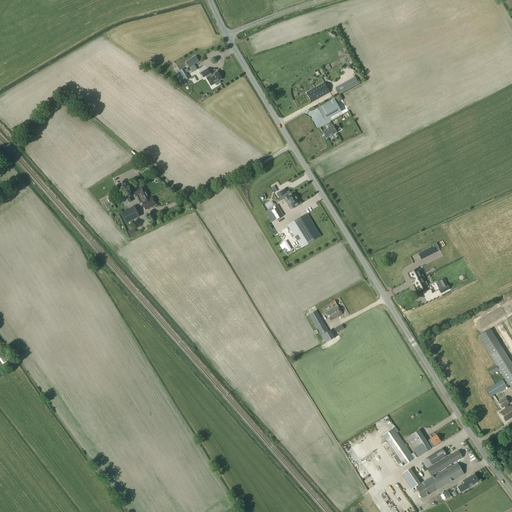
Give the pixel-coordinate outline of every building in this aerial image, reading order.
[(195,61),(200,59),(196,53),(187,59),(193,69),(198,66),(195,61)] [(296,87),(319,76),(313,65),(290,77),(296,87)] [(187,76),(183,69),(178,72),(182,79),(187,76)] [(207,69),(201,73),(204,77),(206,76),(207,78),(206,78),(211,86),(215,83),(216,85),(220,83),(219,81),(222,79),(217,71),(210,76),(209,74),(210,73),(207,69)] [(324,83),(306,93),(312,103),(330,93),(324,83)] [(344,90),(341,84),(336,88),(339,93),(344,90)] [(347,102),(353,99),(349,89),(343,92),(347,102)] [(339,108),(334,99),(318,108),(323,117),(339,108)] [(337,131),(340,129),(338,125),(334,127),(334,126),(322,132),(326,138),(337,132),(337,131)] [(145,190),(143,186),(142,185),(132,190),(135,196),(140,193),(144,200),(141,201),(145,210),(156,205),(152,197),(149,198),(145,190)] [(281,201),(284,199),(290,209),(293,208),(300,204),(293,192),(290,194),(289,192),(286,193),(284,190),(277,194),(281,201)] [(127,193),(121,196),(125,206),(132,202),(127,193)] [(274,210),(271,212),(276,220),(284,216),(277,205),(273,208),(274,210)] [(134,207),(123,213),(125,216),(128,221),(138,216),(134,207)] [(307,215),(289,227),(302,248),(320,237),(307,215)] [(136,233),(134,229),(127,232),(129,237),(130,239),(137,236),(136,233)] [(422,257),(416,260),(420,267),(425,265),(422,257)] [(448,280),(466,270),(462,263),(444,273),(448,280)] [(418,272),(411,275),(413,279),(412,279),(415,284),(415,283),(422,280),(424,278),(423,276),(420,277),(418,272)] [(422,280),(415,283),(419,291),(426,288),(426,287),(428,286),(427,283),(424,285),(422,280)] [(438,286),(431,289),(434,295),(441,291),(438,286)] [(333,308),(326,313),(331,321),(338,316),(338,317),(342,315),(334,301),(330,304),(332,307),(333,308)] [(317,311),(309,315),(317,330),(319,333),(323,339),(325,343),(325,344),(335,338),(330,330),(329,331),(317,311)] [(342,325),(335,329),(337,333),(344,329),(342,325)] [(511,358),(511,357),(511,346),(501,325),(495,328),(511,358)] [(511,363),(491,329),(478,337),(496,366),(488,369),(491,374),(499,370),(511,390),(511,388),(511,363)] [(503,380),(486,390),(490,397),(507,387),(503,380)] [(505,397),(498,402),(502,408),(504,406),(505,409),(500,412),(505,421),(511,417),(511,408),(510,406),(508,407),(507,405),(509,403),(505,397)] [(393,428),(382,436),(403,467),(417,457),(418,457),(430,449),(418,431),(406,439),(415,452),(411,455),(393,428)] [(436,435),(430,439),(434,446),(441,442),(436,435)] [(442,448),(422,461),(426,468),(446,456),(442,448)] [(458,451),(427,469),(431,476),(462,458),(458,451)] [(457,463),(416,487),(422,499),(464,474),(457,463)] [(410,468),(401,475),(411,490),(420,483),(410,468)] [(369,495),(395,481),(392,474),(365,488),(369,495)] [(464,483),(458,487),(461,492),(468,488),(479,481),(475,474),(463,481),(464,483)] [(403,511),(398,502),(397,502),(394,497),(389,500),(396,511),(403,511)]
